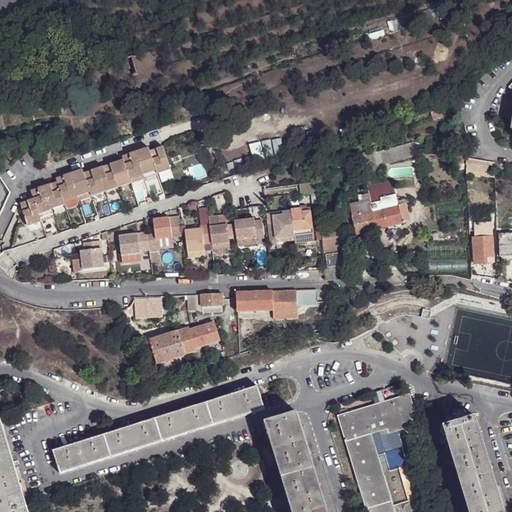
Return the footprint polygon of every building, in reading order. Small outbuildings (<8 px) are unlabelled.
[(456,102),(430,111),(433,120),(458,112),(456,102)] [(465,150),(461,131),(449,134),(455,166),(466,164),(466,158),(465,150)] [(341,162),(333,143),(332,143),(329,144),(336,163),(337,163),(341,162)] [(362,164),(363,170),(377,165),(392,162),(418,155),(416,146),(415,143),(360,157),(362,164)] [(150,153),(144,155),(143,151),(128,155),(130,160),(124,162),(124,161),(116,163),(117,168),(106,172),(104,167),(90,172),(91,176),(86,178),(84,175),(79,177),(77,172),(62,177),(64,182),(58,184),(59,187),(53,189),(51,185),(37,189),(38,194),(32,196),(33,200),(27,202),(28,206),(22,209),(28,226),(41,222),(38,213),(65,205),(64,201),(90,193),(91,196),(131,183),(130,180),(156,171),(157,174),(170,170),(163,148),(156,150),(157,155),(152,157),(150,153)] [(353,166),(362,164),(360,157),(351,159),(353,166)] [(495,163),(466,158),(466,164),(466,166),(495,170),(495,168),(495,163)] [(343,169),(353,166),(351,159),(341,162),(343,169)] [(312,169),(313,179),(343,171),(343,169),(341,162),(337,163),(336,163),(312,169)] [(116,163),(104,167),(106,172),(117,168),(116,163)] [(363,170),(367,187),(384,182),(381,168),(378,169),(377,165),(363,170)] [(367,187),(368,192),(371,204),(396,198),(392,181),(384,182),(367,187)] [(300,198),(315,196),(313,182),(298,184),(300,198)] [(365,232),(377,229),(373,211),(371,204),(368,192),(360,194),(362,201),(349,204),(357,234),(365,232)] [(371,204),(373,211),(398,205),(396,198),(371,204)] [(398,205),(403,222),(410,221),(407,203),(398,205)] [(373,211),(377,229),(403,224),(403,222),(398,205),(373,211)] [(305,208),(290,210),(294,237),(294,239),(313,237),(312,230),(313,228),(310,207),(305,208)] [(294,237),(290,210),(280,212),(281,215),(272,216),(271,213),(266,214),(268,226),(273,225),(275,239),(294,237)] [(209,225),(206,226),(208,243),(211,243),(212,250),(229,247),(227,225),(219,226),(218,216),(208,217),(209,225)] [(147,235),(149,250),(157,249),(156,239),(172,237),(169,217),(152,219),(154,234),(147,235)] [(256,236),(256,240),(264,239),(262,221),(254,222),(254,220),(234,222),(236,238),(256,236)] [(492,231),(492,223),(469,224),(469,232),(492,231)] [(344,224),(320,228),(323,253),(350,249),(344,224)] [(294,239),(294,237),(275,239),(273,225),(268,226),(270,244),(294,241),(294,239)] [(208,243),(206,226),(201,227),(202,229),(194,230),(184,231),(187,253),(204,250),(204,243),(208,243)] [(147,250),(144,233),(127,235),(128,240),(119,241),(121,255),(140,253),(139,251),(147,250)] [(511,234),(498,235),(500,257),(501,257),(502,262),(511,261),(511,234)] [(257,244),(256,240),(256,236),(236,238),(237,247),(257,244)] [(493,258),(492,238),(473,238),(474,258),(486,258),(493,258)] [(85,259),(81,259),(83,269),(104,267),(100,241),(83,243),(84,250),(85,259)] [(210,254),(208,243),(204,243),(204,250),(187,253),(188,257),(210,254)] [(429,260),(466,261),(466,248),(429,247),(429,260)] [(327,268),(352,265),(350,251),(325,255),(327,268)] [(81,259),(72,260),(74,273),(83,269),(81,259)] [(466,275),(466,261),(429,260),(429,273),(466,275)] [(297,291),(296,291),(296,306),(317,305),(316,290),(297,291)] [(272,292),(273,310),(296,310),(296,306),(296,291),(272,292)] [(237,293),(238,312),(256,311),(273,310),(272,292),(237,293)] [(222,294),(202,295),(202,307),(222,306),(222,294)] [(186,295),(186,299),(186,309),(196,309),(195,300),(195,295),(186,295)] [(296,310),(256,311),(257,320),(297,318),(296,310)] [(216,323),(191,330),(196,348),(221,340),(216,323)] [(196,348),(191,330),(190,329),(151,341),(151,343),(147,344),(149,350),(153,349),(158,364),(187,355),(187,354),(197,351),(196,348)] [(265,410),(257,387),(206,403),(214,426),(265,410)] [(386,420),(408,414),(416,411),(411,394),(338,416),(367,511),(395,511),(372,434),(381,431),(388,429),(386,420)] [(214,426),(206,403),(156,419),(163,442),(214,426)] [(327,511),(325,502),(319,484),(297,413),(267,422),(294,511),(327,511)] [(412,427),(408,414),(386,420),(388,429),(389,433),(412,427)] [(0,487),(20,482),(0,415),(0,487)] [(505,511),(503,504),(497,486),(475,416),(445,425),(470,511),(505,511)] [(163,442),(156,419),(105,436),(112,458),(163,442)] [(112,458),(105,436),(54,452),(61,475),(112,458)] [(29,511),(20,482),(0,487),(0,511),(29,511)] [(322,484),(319,484),(325,502),(327,501),(322,484)] [(500,485),(497,486),(503,504),(505,504),(500,485)]
